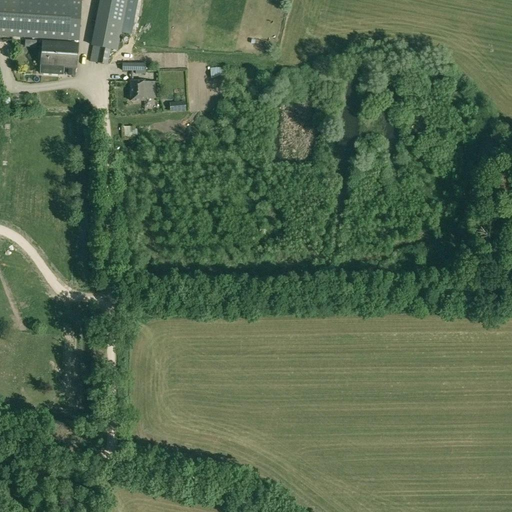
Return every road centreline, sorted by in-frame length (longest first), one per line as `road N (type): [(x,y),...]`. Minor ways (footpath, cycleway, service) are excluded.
road 1 (track): [(103,83),(110,463)]
road 2 (tertiary): [(271,511),(215,481),(0,443)]
